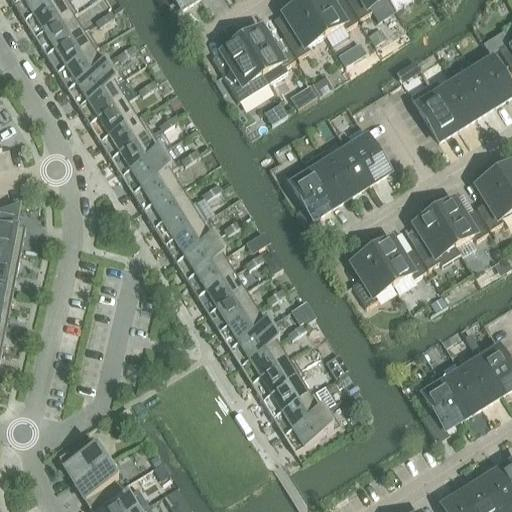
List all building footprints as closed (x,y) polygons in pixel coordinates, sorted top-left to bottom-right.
[(26,0),(8,0),(13,8),(26,0)] [(26,0),(13,8),(24,25),(64,0),(26,0)] [(35,43),(70,21),(71,22),(77,17),(66,0),(64,0),(24,25),(35,43)] [(201,1),(200,0),(173,0),(182,13),(201,1)] [(303,6),(325,41),(343,30),(346,34),(358,27),(344,4),(333,11),(326,0),(315,0),(305,7),(304,5),(303,6)] [(387,2),(386,0),(348,0),(346,2),(360,24),(372,16),(369,12),(386,1),(386,2),(387,2)] [(325,41),(303,6),(284,18),(295,34),(284,40),(298,63),(310,55),(307,50),(324,40),(324,41),(325,41)] [(103,20),(107,26),(114,22),(110,16),(103,20)] [(107,26),(103,20),(95,25),(99,31),(107,26)] [(70,21),(35,43),(46,60),(81,38),(71,22),(70,21)] [(57,77),(92,55),(92,56),(99,52),(87,33),(81,38),(46,60),(57,77)] [(269,89),(288,77),(285,72),(296,65),(282,43),(271,50),(260,33),(259,33),(260,35),(243,45),(242,44),(241,44),(269,89)] [(380,33),(369,40),(376,50),(386,43),(380,33)] [(222,79),(236,101),(240,108),(269,89),(241,44),(222,56),(232,73),(222,79)] [(511,47),(511,45),(499,53),(511,73),(511,47)] [(124,55),(128,61),(135,56),(132,50),(124,55)] [(92,55),(57,77),(67,95),(103,73),(102,72),(92,56),(92,55)] [(128,61),(124,55),(117,60),(120,66),(128,61)] [(352,67),(345,56),(338,61),(345,72),(352,67)] [(473,63),(467,66),(495,111),(511,99),(511,95),(492,65),(479,73),(473,63)] [(67,95),(78,112),(113,90),(114,91),(124,84),(112,66),(102,72),(103,73),(67,95)] [(476,122),(495,111),(467,66),(461,70),(467,80),(455,88),(476,122)] [(416,67),(405,73),(411,82),(421,75),(416,67)] [(326,81),(312,89),(319,100),(332,92),(326,81)] [(146,89),(149,96),(157,91),(153,85),(146,89)] [(458,133),(476,122),(455,88),(443,96),(436,86),(430,89),(458,133)] [(149,96),(146,89),(138,94),(142,100),(149,96)] [(411,101),(439,145),(458,133),(430,89),(411,101)] [(78,112),(89,129),(124,107),(114,91),(113,90),(78,112)] [(311,91),(305,94),(311,105),(317,101),(311,91)] [(89,129),(100,147),(135,125),(135,124),(124,107),(89,129)] [(135,125),(100,147),(111,164),(146,142),(153,138),(141,120),(135,124),(135,125)] [(167,125),(171,131),(178,126),(175,120),(167,125)] [(171,131),(167,125),(160,129),(164,135),(171,131)] [(153,138),(146,142),(111,164),(121,181),(163,155),(163,154),(153,138)] [(459,173),(473,161),(454,139),(440,151),(459,173)] [(341,145),(369,189),(388,177),(367,143),(354,151),(347,141),(341,145)] [(369,189),(341,145),(336,149),(342,159),(329,167),(351,201),(369,189)] [(168,177),(178,171),(166,152),(163,154),(163,155),(121,181),(132,198),(167,176),(168,177)] [(188,159),(192,165),(200,160),(196,154),(188,159)] [(351,201),(329,167),(323,156),(305,168),(332,212),(351,201)] [(192,165),(188,159),(181,164),(185,170),(192,165)] [(332,212),(305,168),(299,171),(305,182),(292,190),(313,224),(332,212)] [(511,169),(498,179),(497,179),(511,203),(511,169)] [(167,176),(132,198),(143,216),(178,194),(168,177),(167,176)] [(500,223),(511,214),(511,203),(497,179),(498,179),(497,177),(477,190),(487,206),(477,213),(491,235),(503,227),(500,223)] [(210,194),(214,200),(221,195),(217,189),(210,194)] [(189,211),(178,194),(143,216),(154,233),(189,211)] [(214,200),(210,194),(202,198),(206,204),(214,200)] [(436,218),(435,218),(455,251),(454,251),(455,252),(473,241),(476,245),(488,238),(474,216),(464,222),(453,205),(451,206),(452,207),(436,218)] [(154,233),(165,250),(200,228),(200,229),(207,225),(196,206),(189,211),(154,233)] [(25,235),(15,233),(20,210),(0,215),(0,251),(21,256),(25,235)] [(455,251),(435,218),(436,218),(435,216),(415,229),(425,245),(415,252),(428,274),(440,266),(437,261),(454,251),(455,251)] [(231,228),(235,234),(243,230),(239,224),(231,228)] [(211,246),(210,245),(200,229),(200,228),(165,250),(175,268),(211,246)] [(235,234),(231,228),(224,233),(228,239),(235,234)] [(252,259),(269,248),(263,237),(245,248),(252,259)] [(210,245),(211,246),(175,268),(186,285),(221,263),(222,264),(225,262),(214,243),(210,245)] [(372,257),(393,289),(392,290),(393,291),(411,280),(414,284),(426,277),(412,254),(402,261),(391,244),(389,245),(390,246),(373,257),(372,257)] [(0,272),(17,276),(21,256),(0,251),(0,272)] [(375,300),(392,290),(393,289),(372,257),(373,257),(372,255),(353,268),(363,284),(352,290),(366,313),(378,305),(375,300)] [(253,263),(257,269),(264,265),(260,258),(253,263)] [(197,302),(232,280),(222,264),(221,263),(186,285),(197,302)] [(257,269),(253,263),(245,268),(249,274),(257,269)] [(17,276),(0,272),(0,293),(13,296),(17,276)] [(208,320),(243,297),(232,280),(197,302),(208,320)] [(0,313),(9,316),(13,296),(0,293),(0,313)] [(274,298),(278,304),(286,299),(282,293),(274,298)] [(219,337),(254,315),(243,297),(208,320),(219,337)] [(278,304),(274,298),(267,302),(271,309),(278,304)] [(442,302),(431,308),(436,317),(447,311),(442,302)] [(9,316),(0,313),(0,334),(6,336),(9,316)] [(254,315),(219,337),(230,354),(265,332),(264,332),(254,315)] [(296,333),(299,339),(307,334),(303,328),(296,333)] [(230,354),(240,371),(276,349),(276,350),(279,348),(268,329),(264,332),(265,332),(230,354)] [(299,339),(296,333),(288,337),(292,343),(299,339)] [(471,338),(465,342),(473,355),(479,352),(471,338)] [(286,366),(276,350),(276,349),(240,371),(251,389),(286,367),(286,366)] [(485,362),(479,352),(473,355),(501,400),(511,392),(511,374),(499,354),(485,362)] [(474,369),(461,377),(483,411),(501,400),(473,355),(467,359),(474,369)] [(298,385),(304,381),(293,362),(286,366),(286,367),(251,389),(262,406),(297,384),(298,385)] [(317,368),(321,374),(328,369),(324,363),(317,368)] [(321,374),(317,368),(310,372),(313,378),(321,374)] [(437,378),(443,388),(464,422),(483,411),(461,377),(449,385),(442,375),(437,378)] [(464,422),(443,388),(437,378),(431,382),(437,392),(424,400),(434,417),(439,424),(445,434),(464,422)] [(297,384),(262,406),(273,423),(308,401),(298,385),(297,384)] [(273,423),(284,441),(326,414),(325,414),(314,397),(308,401),(273,423)] [(339,402),(342,408),(350,404),(346,397),(339,402)] [(342,408),(339,402),(331,407),(335,413),(342,408)] [(128,412),(118,418),(126,431),(136,425),(128,412)] [(284,441),(295,459),(340,430),(329,412),(325,414),(326,414),(284,441)] [(434,417),(423,425),(427,432),(439,424),(434,417)] [(74,488),(108,467),(92,441),(59,462),(74,488)] [(154,460),(148,463),(153,471),(159,468),(154,460)] [(108,467),(74,488),(89,511),(123,492),(108,467)] [(511,467),(499,476),(511,496),(511,467)] [(161,469),(154,473),(161,484),(168,480),(161,469)] [(481,488),(495,511),(511,511),(511,496),(499,476),(481,488)] [(470,511),(495,511),(481,488),(462,499),(470,511)] [(135,511),(123,492),(89,511),(135,511)] [(189,511),(178,492),(164,501),(170,511),(189,511)] [(470,511),(462,499),(443,511),(470,511)]
